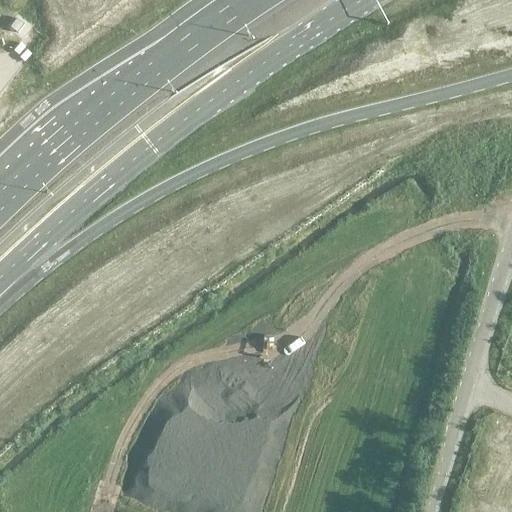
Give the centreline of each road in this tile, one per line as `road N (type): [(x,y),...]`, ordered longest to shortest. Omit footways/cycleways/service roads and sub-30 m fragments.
road 1 (primary): [(0,279),(158,140),(369,0)]
road 2 (primary): [(244,0),(0,199)]
road 3 (unclassified): [(437,511),(511,252)]
